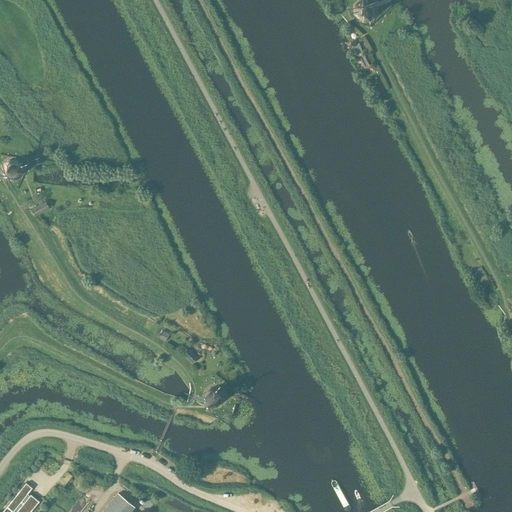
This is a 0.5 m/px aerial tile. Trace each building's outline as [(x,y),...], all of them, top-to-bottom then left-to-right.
[(356,14),(362,19),(370,20),(375,14),(375,6),(370,1),(366,0),(361,0),(356,4),(356,14)] [(360,43),(353,45),(355,54),(362,52),(360,43)] [(361,58),(356,60),(360,69),(373,62),(367,52),(360,56),(361,58)] [(3,176),(6,178),(8,180),(12,180),(15,180),(18,178),(20,176),(22,173),(22,170),(22,167),(21,164),(18,161),(16,160),(12,159),(9,159),(6,161),(3,163),(2,166),(1,169),(2,173),(3,176)] [(31,209),(35,216),(48,208),(45,202),(31,209)] [(475,269),(478,275),(484,271),(481,266),(475,269)] [(479,278),(483,287),(486,285),(490,283),(486,275),(479,278)] [(163,330),(159,338),(165,341),(169,334),(163,330)] [(197,358),(189,350),(184,355),(192,363),(197,358)] [(206,403),(207,404),(210,406),(212,407),(215,407),(218,407),(220,405),(222,404),(224,401),(225,398),(225,396),(224,393),(222,390),(220,388),(217,387),(215,387),(212,387),(209,388),(207,390),(205,393),(204,396),(205,399),(206,402),(206,403)] [(27,494),(32,488),(25,483),(0,511),(29,511),(39,501),(30,494),(29,496),(27,494)] [(117,493),(101,511),(133,511),(130,510),(133,506),(117,493)] [(142,505),(148,510),(155,501),(150,498),(148,497),(142,505)]
